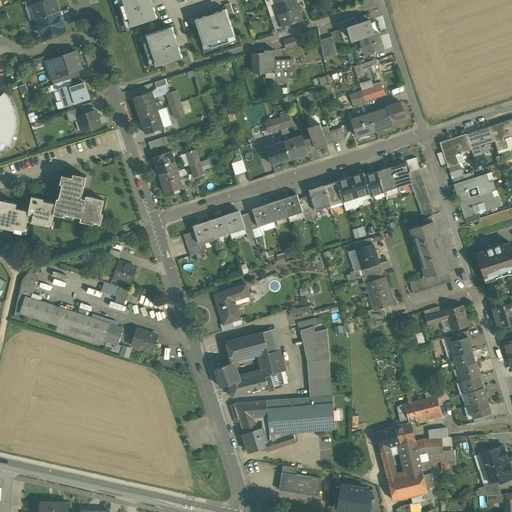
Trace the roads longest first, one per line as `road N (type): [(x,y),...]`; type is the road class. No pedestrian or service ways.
road 1 (tertiary): [(154,220),(243,511)]
road 2 (residential): [(154,220),(423,133)]
road 3 (tertiary): [(0,462),(216,511)]
road 4 (tertiary): [(93,32),(154,220)]
road 5 (residential): [(477,297),(423,133)]
road 6 (residential): [(423,133),(380,0)]
road 7 (residential): [(511,413),(477,297)]
